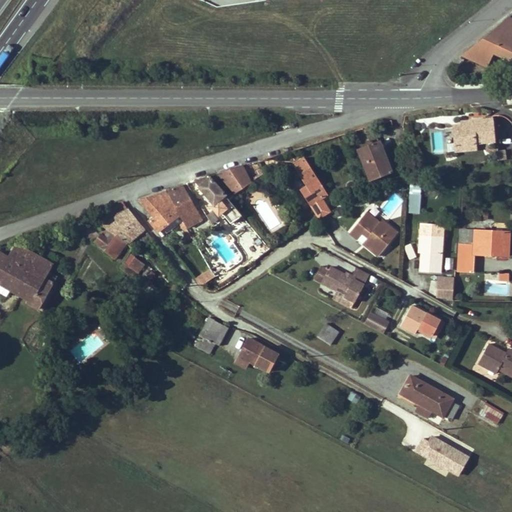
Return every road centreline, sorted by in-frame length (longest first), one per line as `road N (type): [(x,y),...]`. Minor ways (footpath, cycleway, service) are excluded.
road 1 (tertiary): [(0,97),(380,98)]
road 2 (unclassified): [(380,98),(360,118),(124,189)]
road 3 (residential): [(124,189),(204,298),(306,234),(317,237)]
road 4 (unknown): [(376,390),(212,298)]
road 5 (tertiary): [(420,98),(438,58),(511,0)]
road 6 (unclassified): [(124,189),(0,236)]
